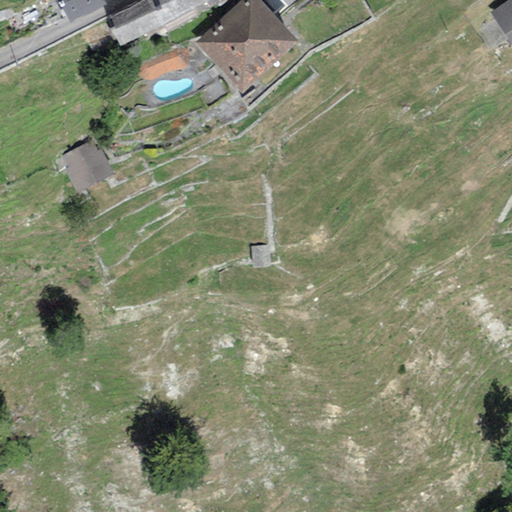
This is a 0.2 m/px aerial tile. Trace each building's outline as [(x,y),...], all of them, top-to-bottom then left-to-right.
[(62,8),(69,22),(107,5),(103,0),(56,0),(60,10),(62,8)] [(164,23),(151,0),(142,0),(107,18),(121,45),(164,23)] [(165,25),(205,5),(202,0),(151,0),(164,23),(165,25)] [(258,0),(242,0),(195,43),(239,93),(296,42),(258,0)] [(511,0),(508,0),(489,13),(511,46),(511,0)] [(150,81),(182,69),(186,66),(188,63),(189,60),(189,56),(187,53),(184,51),(180,50),(175,51),(143,63),(140,67),(138,69),(138,72),(139,76),(141,79),(144,81),(146,81),(150,81)] [(65,169),(77,194),(113,175),(101,151),(97,152),(91,141),(62,156),(68,167),(65,169)]
